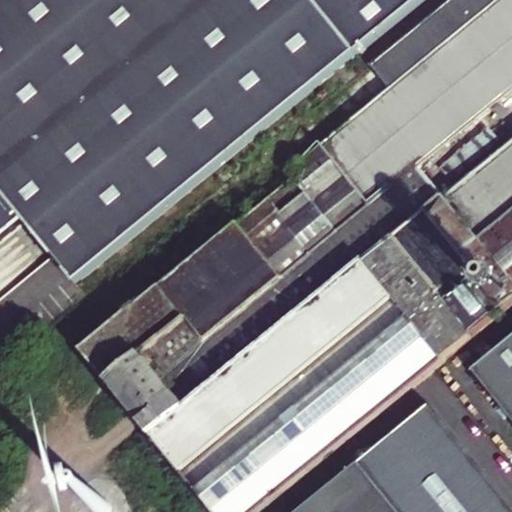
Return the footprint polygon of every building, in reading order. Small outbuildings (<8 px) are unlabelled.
[(4,0),(0,4),(0,192),(75,285),(423,0),(4,0)] [(511,141),(444,197),(420,168),(511,92),(511,0),(496,0),(359,117),(289,174),(295,181),(307,195),(285,214),(273,200),(82,353),(195,491),(197,490),(215,511),(262,511),(330,457),(511,306),(511,141)] [(295,181),(273,200),(285,214),(307,195),(295,181)] [(511,336),(471,370),(511,420),(511,336)] [(511,511),(511,499),(435,405),(362,464),(400,511),(511,511)] [(400,511),(362,464),(303,511),(400,511)]
